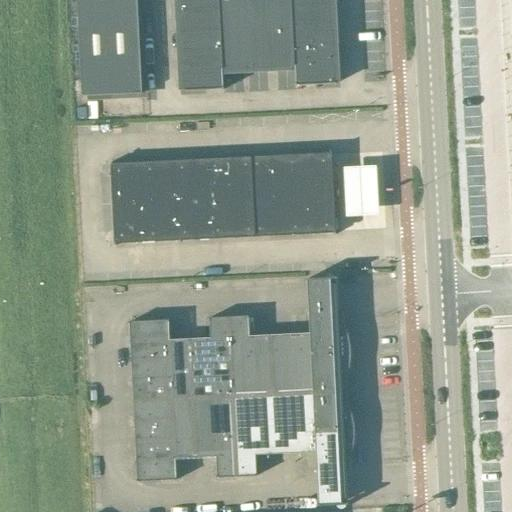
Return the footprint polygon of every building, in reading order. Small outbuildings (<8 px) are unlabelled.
[(137,0),(78,0),(83,97),(142,94),(141,84),(137,0)] [(219,0),(180,0),(181,10),(219,9),(219,0)] [(243,0),(219,0),(219,9),(244,8),(243,0)] [(511,0),(502,0),(510,156),(511,155),(511,0)] [(331,31),(330,4),(292,5),(294,45),(334,44),(333,31),(331,31)] [(271,67),(295,66),(295,65),(294,45),(292,5),(268,7),(271,67)] [(247,69),(271,67),(268,7),(244,8),(247,69)] [(222,70),(247,69),(244,8),(219,9),(221,29),(222,49),(223,69),(222,69),(222,70)] [(181,10),(181,31),(221,29),(219,9),(181,10)] [(181,31),(182,51),(222,49),(221,29),(181,31)] [(334,57),(334,44),(294,45),(295,65),(295,66),(296,86),(336,84),(335,66),(335,65),(333,65),(333,59),(332,57),(334,57)] [(224,90),(222,70),(222,69),(223,69),(222,49),(182,51),(183,65),(185,65),(185,74),(183,74),(184,92),(224,90)] [(330,154),(311,155),(315,233),(334,232),(334,234),(336,234),(332,150),(330,150),(330,154)] [(311,155),(262,157),(266,236),(315,233),(311,155)] [(262,157),(223,159),(227,238),(266,236),(262,157)] [(223,159),(184,161),(188,239),(227,238),(223,159)] [(184,161),(151,163),(155,241),(188,239),(184,161)] [(117,244),(137,244),(139,243),(139,242),(155,241),(151,163),(133,164),(113,164),(113,162),(110,162),(115,246),(117,245),(117,244)] [(382,173),(338,174),(340,227),(384,226),(382,173)] [(344,316),(343,310),(342,310),(342,313),(340,313),(338,277),(307,278),(310,332),(280,334),(283,394),(347,390),(347,384),(348,378),(349,372),(350,367),(351,361),(351,355),(351,349),(351,343),(349,338),(348,332),(346,327),(345,321),(344,316)] [(190,338),(193,398),(194,398),(233,396),(283,394),(280,334),(250,335),(249,315),(209,317),(210,337),(190,338)] [(193,398),(190,338),(170,339),(169,319),(130,321),(134,401),(193,398)] [(352,458),(353,451),(354,445),(355,439),(355,433),(355,426),(354,420),(352,414),(350,408),(349,402),(348,396),(347,390),(283,394),(233,396),(237,476),(257,475),(256,455),(316,452),(318,506),(349,504),(348,468),(350,468),(350,470),(351,470),(351,464),(352,458)] [(237,476),(233,396),(194,398),(196,458),(216,457),(217,477),(237,476)] [(194,398),(193,398),(134,401),(138,481),(178,479),(176,459),(196,458),(194,398)]
